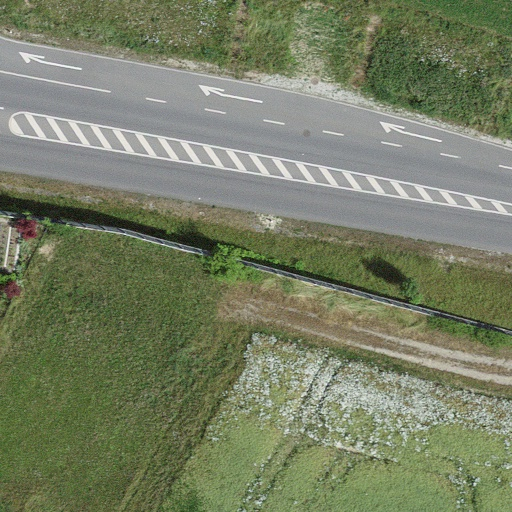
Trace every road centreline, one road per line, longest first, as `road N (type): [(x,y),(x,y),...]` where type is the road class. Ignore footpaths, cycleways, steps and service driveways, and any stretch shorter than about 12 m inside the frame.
road 1 (tertiary): [(511,210),(0,122)]
road 2 (track): [(511,370),(480,368),(230,289)]
